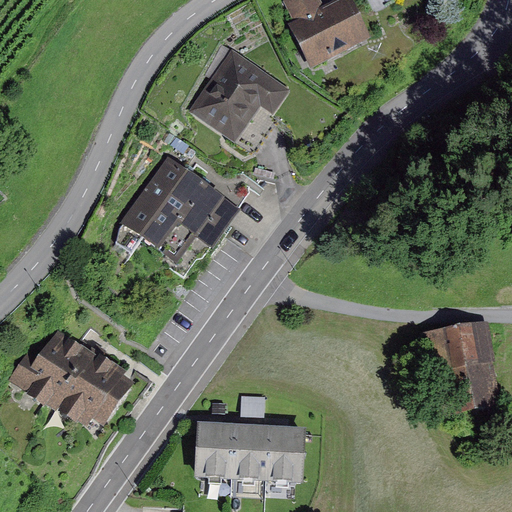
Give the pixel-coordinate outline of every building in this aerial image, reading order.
[(377,40),(354,0),(347,0),(331,9),(325,0),(306,0),(288,10),(321,71),(377,40)] [(296,90),(237,52),(195,116),(241,146),(266,107),(279,116),(296,90)] [(247,214),(183,163),(136,223),(178,257),(198,234),(218,251),(247,214)] [(496,324),(428,333),(434,378),(448,376),(452,409),(507,402),(496,324)] [(100,360),(60,333),(21,389),(61,417),(64,413),(100,360)] [(100,360),(64,413),(103,439),(142,382),(103,355),(100,360)] [(313,430),(203,425),(201,480),(310,485),(313,430)]
